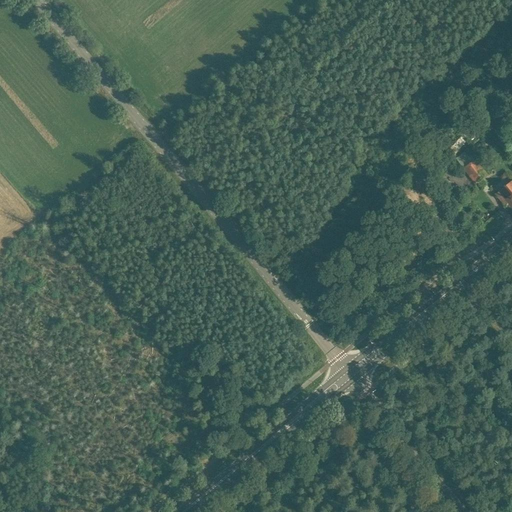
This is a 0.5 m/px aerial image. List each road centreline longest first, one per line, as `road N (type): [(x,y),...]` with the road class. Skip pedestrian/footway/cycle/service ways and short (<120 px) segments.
road 1 (unclassified): [(346,369),(38,0)]
road 2 (track): [(466,511),(366,392)]
